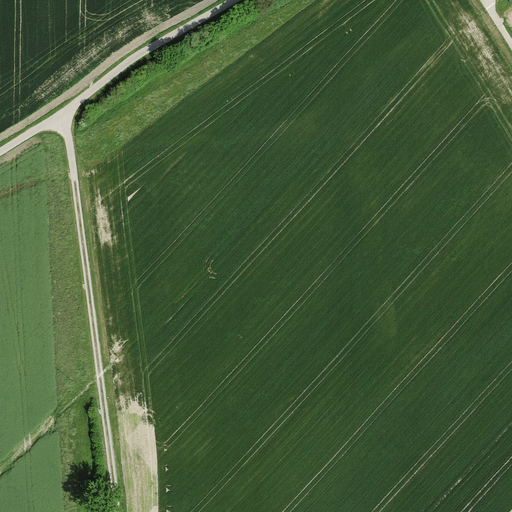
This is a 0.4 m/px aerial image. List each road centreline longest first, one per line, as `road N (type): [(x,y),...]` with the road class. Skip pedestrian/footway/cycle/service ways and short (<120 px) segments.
road 1 (track): [(65,110),(116,511)]
road 2 (track): [(0,151),(232,0)]
